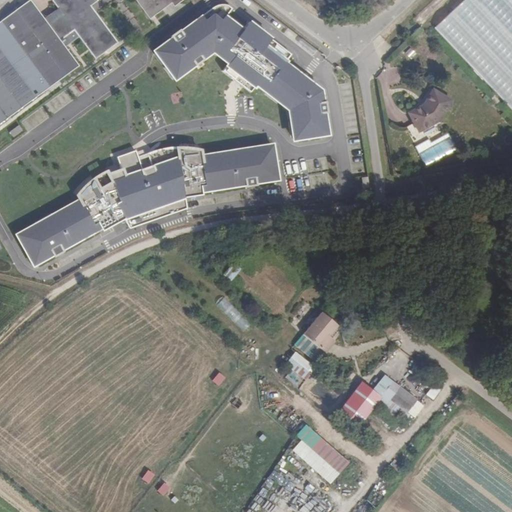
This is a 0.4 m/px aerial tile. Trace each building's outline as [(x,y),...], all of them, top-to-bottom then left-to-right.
[(95,59),(117,43),(90,6),(96,0),(50,0),(62,15),(48,25),(29,1),(0,21),(0,123),(77,66),(63,47),(78,37),(95,59)] [(173,7),(182,0),(135,0),(149,19),(170,3),(173,7)] [(511,0),(464,0),(435,28),(511,107),(511,0)] [(327,137),(320,90),(284,63),(289,55),(220,3),(151,51),(172,81),(208,56),(285,113),(289,142),(327,137)] [(418,132),(439,121),(450,101),(433,90),(424,105),(408,113),(414,124),(418,132)] [(423,142),(418,132),(414,124),(406,128),(416,146),(423,142)] [(14,138),(23,131),(19,125),(9,132),(14,138)] [(447,132),(416,148),(425,167),(456,151),(447,132)] [(272,144),(199,156),(198,151),(175,149),(177,157),(183,197),(278,181),(272,144)] [(183,197),(177,157),(110,181),(123,218),(183,197)] [(73,195),(76,199),(12,233),(31,269),(117,223),(93,179),(73,195)] [(233,263),(223,275),(231,281),(241,269),(233,263)] [(223,296),(216,304),(243,331),(251,323),(223,296)] [(302,333),(319,346),(328,336),(337,324),(320,311),(302,333)] [(328,336),(319,346),(325,351),(334,340),(328,336)] [(293,352),(285,365),(291,369),(284,379),(300,389),(315,366),(293,352)] [(443,382),(423,367),(416,375),(437,390),(443,382)] [(211,380),(219,387),(226,379),(219,372),(211,380)] [(390,380),(380,395),(404,413),(415,399),(390,380)] [(370,407),(380,395),(362,381),(338,411),(356,425),(370,407)] [(404,413),(380,395),(370,407),(394,425),(404,413)] [(239,410),(245,401),(237,396),(231,405),(239,410)] [(300,441),(292,450),(330,485),(350,464),(306,423),(295,436),(300,441)] [(148,470),(142,479),(149,484),(155,474),(148,470)] [(163,482),(157,491),(163,496),(170,488),(163,482)]
